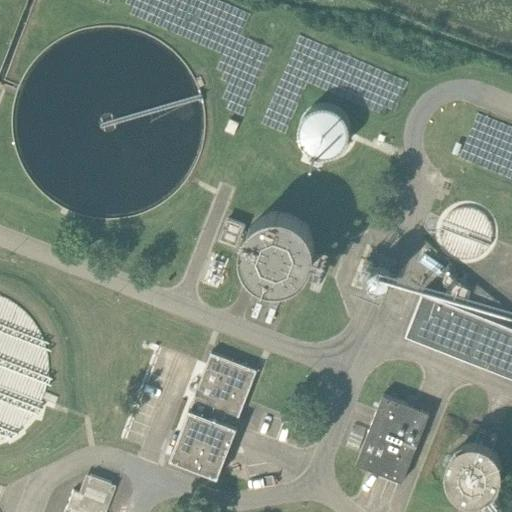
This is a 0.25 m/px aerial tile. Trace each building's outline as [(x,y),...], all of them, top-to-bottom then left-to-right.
[(308,150),(312,152),(317,154),(322,155),(326,155),(331,154),(336,152),(340,150),(343,146),(346,142),(348,138),(349,133),(349,128),(349,123),(347,119),(345,115),(341,111),(338,108),(333,106),(329,104),(324,104),(318,105),(314,106),(310,109),(306,112),(303,115),(301,119),(299,124),(299,129),(299,133),(300,138),(302,142),(305,146),(308,150)] [(479,257),(491,247),(495,232),(490,218),(479,208),(464,206),(450,212),(442,225),(442,240),(451,253),(464,259),(479,257)] [(228,218),(220,239),(243,247),(243,253),(244,258),(245,263),(248,268),(247,269),(252,276),(253,275),(259,279),(265,282),(269,284),(272,284),(279,285),(279,286),(288,285),(288,283),(292,282),(297,279),(300,277),(304,273),(308,269),(311,263),(313,257),(314,250),(313,245),(312,240),(311,235),(308,231),(309,230),(304,223),(302,223),(297,219),(291,216),(284,214),(277,214),(277,212),(268,214),(268,215),(263,217),(258,220),(254,223),(251,227),(228,218)] [(0,443),(6,442),(40,412),(53,369),(40,325),(5,295),(0,294),(0,443)] [(511,329),(423,294),(406,337),(511,378),(511,329)] [(237,426),(235,425),(257,370),(211,352),(170,458),(218,476),(237,426)] [(345,458),(403,480),(429,411),(372,389),(345,458)] [(448,470),(449,478),(450,482),(452,485),(455,488),(458,491),(461,494),(465,495),(469,497),(473,497),(477,497),(481,496),(485,495),(488,493),(492,491),(495,488),(497,485),(499,481),(500,478),(501,474),(502,470),(501,466),(500,462),(499,458),(497,454),(494,451),(493,447),(497,437),(480,431),(476,440),(473,443),(469,443),(465,445),(462,447),(458,449),(455,452),(453,455),(451,458),(449,462),(448,466),(448,470)] [(99,511),(111,483),(90,475),(82,494),(73,490),(64,511),(99,511)]
